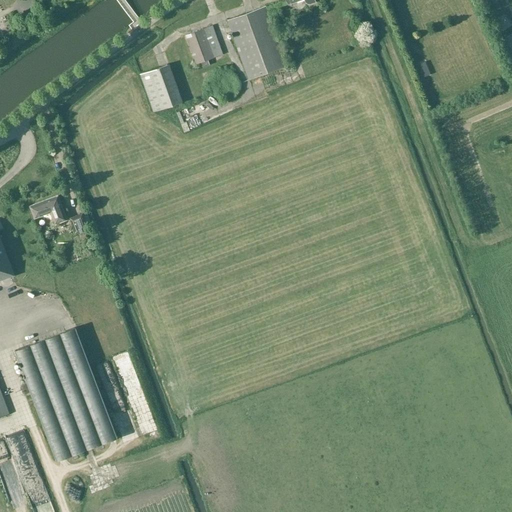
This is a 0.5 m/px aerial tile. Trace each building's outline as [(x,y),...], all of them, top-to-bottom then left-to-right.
[(265,7),(228,21),(249,79),(287,66),(265,7)] [(222,55),(212,26),(186,35),(196,64),(222,55)] [(154,112),(182,102),(169,65),(140,75),(154,112)] [(239,88),(240,85),(240,82),(239,79),(236,76),(235,74),(232,72),(227,71),(225,71),(221,72),(217,75),(214,79),(212,82),(212,84),(212,88),(213,89),(214,92),(216,94),(217,96),(220,98),(225,99),(227,99),(230,98),(233,97),(235,95),(237,93),(238,91),(239,88)] [(437,115),(446,121),(453,112),(444,105),(437,115)] [(82,214),(70,218),(76,234),(88,230),(87,227),(92,225),(83,202),(84,201),(80,190),(77,191),(81,202),(78,203),(82,214)] [(54,225),(66,220),(58,196),(30,207),(35,218),(43,215),(44,217),(45,218),(47,219),(49,220),(51,220),(52,220),(54,225)] [(472,210),(474,216),(483,213),(480,207),(472,210)] [(0,237),(0,230),(3,229),(1,222),(0,222),(0,280),(14,276),(0,237)] [(75,328),(15,350),(57,460),(117,437),(75,328)] [(137,367),(123,370),(128,388),(141,384),(137,367)] [(0,417),(9,414),(0,390),(0,417)] [(135,408),(141,430),(157,425),(150,400),(141,403),(142,406),(135,408)] [(54,511),(38,452),(20,457),(34,511),(54,511)] [(12,500),(22,499),(19,475),(9,476),(12,500)]
